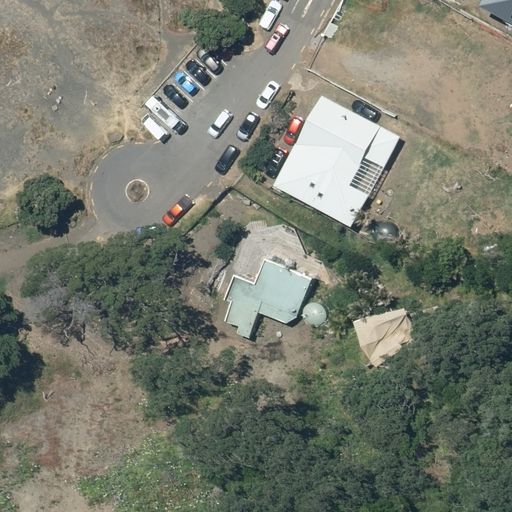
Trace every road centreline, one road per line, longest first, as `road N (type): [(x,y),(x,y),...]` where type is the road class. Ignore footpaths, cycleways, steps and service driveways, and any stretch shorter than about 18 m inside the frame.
road 1 (residential): [(162,175),(255,87),(307,0)]
road 2 (residential): [(162,175),(168,194),(161,213),(134,224),(115,217),(105,199),(115,169)]
